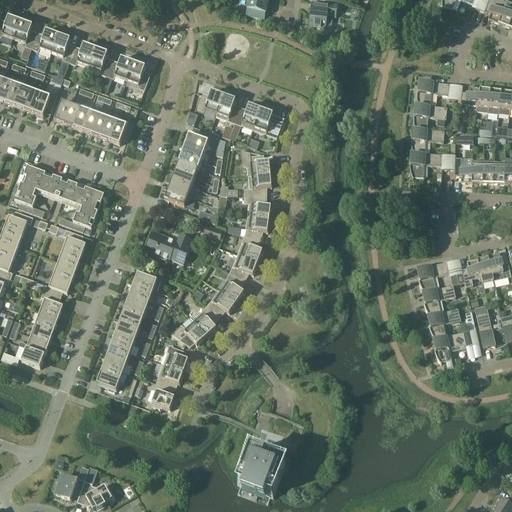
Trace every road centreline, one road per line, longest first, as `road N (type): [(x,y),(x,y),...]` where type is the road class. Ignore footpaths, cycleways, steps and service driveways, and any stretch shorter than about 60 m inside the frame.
road 1 (residential): [(240,343),(286,261),(304,115),(293,100),(178,61)]
road 2 (residential): [(36,458),(140,183)]
road 3 (residential): [(178,61),(14,0)]
road 4 (residential): [(511,193),(449,196),(456,236),(511,228)]
road 5 (residential): [(140,183),(5,134)]
road 6 (residential): [(511,47),(471,33),(458,75),(511,80)]
road 7 (residential): [(140,183),(178,61)]
